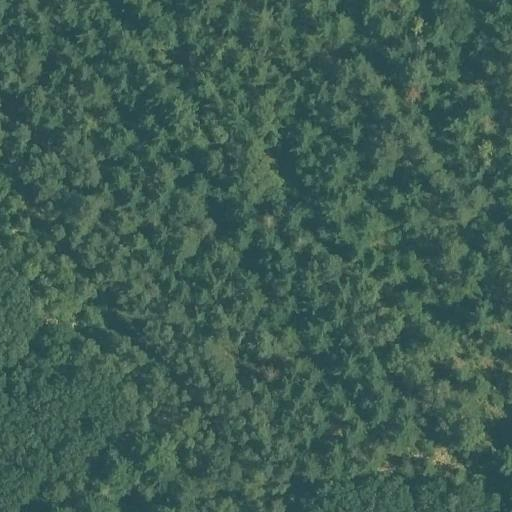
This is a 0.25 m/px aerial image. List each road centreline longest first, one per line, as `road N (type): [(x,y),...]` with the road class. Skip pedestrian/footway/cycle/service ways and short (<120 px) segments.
road 1 (track): [(0,161),(271,511)]
road 2 (track): [(304,0),(511,272)]
